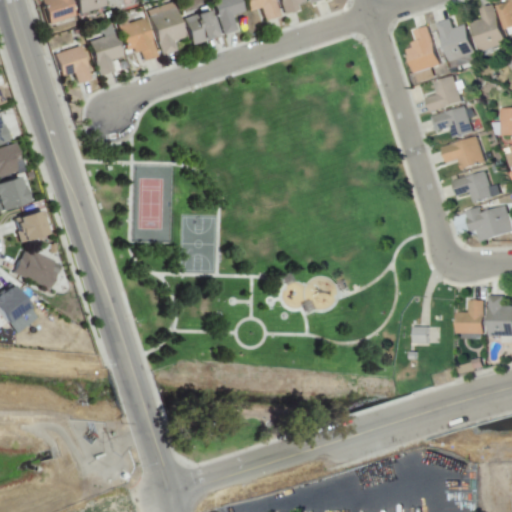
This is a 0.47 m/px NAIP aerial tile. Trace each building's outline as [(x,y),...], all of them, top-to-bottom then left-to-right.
[(48,26),(39,1),(42,0),(68,0),(74,17),(48,26)] [(78,16),(72,0),(100,0),(103,8),(78,16)] [(222,35),(211,3),(219,0),(238,0),(243,13),(230,17),(235,31),(222,35)] [(249,13),(244,0),(271,0),(278,17),(263,22),(258,9),(249,13)] [(283,15),(277,0),(306,0),(307,2),(295,6),(297,11),(283,15)] [(511,30),(507,32),(498,7),(511,1),(511,30)] [(161,57),(146,13),(172,4),(184,39),(172,43),(175,52),(161,57)] [(482,52),(471,23),(484,19),(480,10),(494,5),(507,44),(482,52)] [(191,46),(181,19),(207,9),(218,37),(191,46)] [(115,28),(143,20),(154,57),(141,62),(138,53),(132,55),(130,50),(122,52),(115,28)] [(450,63),(437,25),(451,20),(454,29),(465,25),(475,55),(450,63)] [(414,75),(406,50),(414,48),(412,43),(417,42),(414,32),(429,27),(441,66),(414,75)] [(98,78),(87,43),(114,35),(121,58),(108,61),(112,73),(98,78)] [(58,79),(51,55),(79,46),(90,81),(75,86),(71,75),(58,79)] [(464,104),(430,115),(425,100),(437,96),(433,84),(455,77),(464,104)] [(431,118),(465,107),(474,134),(453,141),(450,130),(437,134),(431,118)] [(511,137),(501,137),(501,108),(511,108),(511,137)] [(441,149),(477,138),(486,164),(463,171),(460,162),(447,166),(441,149)] [(0,148),(14,144),(19,162),(12,164),(15,174),(0,178),(0,148)] [(453,183),(486,172),(495,199),(475,205),(471,194),(458,199),(453,183)] [(0,181),(18,177),(26,205),(0,212),(0,181)] [(511,233),(481,244),(478,233),(472,235),(464,213),(481,207),(483,213),(505,206),(508,215),(511,213),(511,233)] [(12,220),(39,212),(46,235),(21,243),(12,220)] [(9,273),(22,249),(51,266),(48,271),(56,276),(47,293),(9,273)] [(3,329),(0,324),(0,292),(10,285),(28,311),(3,329)] [(490,298),(504,298),(504,309),(511,309),(511,338),(490,338),(490,298)] [(485,303),(483,336),(458,335),(459,315),(470,315),(471,303),(485,303)]
